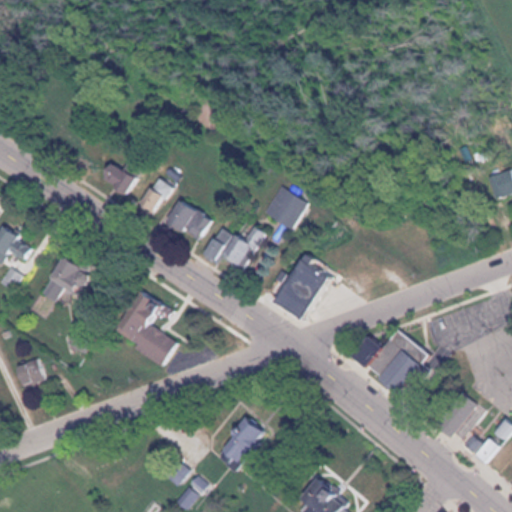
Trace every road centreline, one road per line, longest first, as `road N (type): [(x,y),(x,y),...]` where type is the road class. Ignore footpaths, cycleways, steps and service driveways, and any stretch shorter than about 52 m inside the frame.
road 1 (primary): [(0,146),(292,342),(500,511)]
road 2 (residential): [(511,259),(0,447)]
